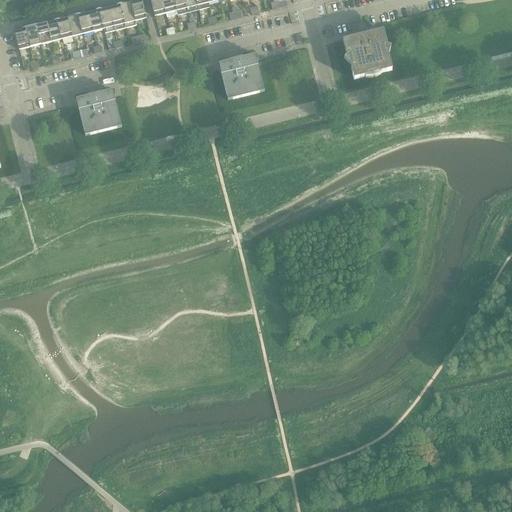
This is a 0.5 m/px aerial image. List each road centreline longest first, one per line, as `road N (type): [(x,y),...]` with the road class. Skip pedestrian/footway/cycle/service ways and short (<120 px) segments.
road 1 (residential): [(32,178),(329,105)]
road 2 (residential): [(329,105),(511,61)]
road 3 (residential): [(32,178),(0,49)]
